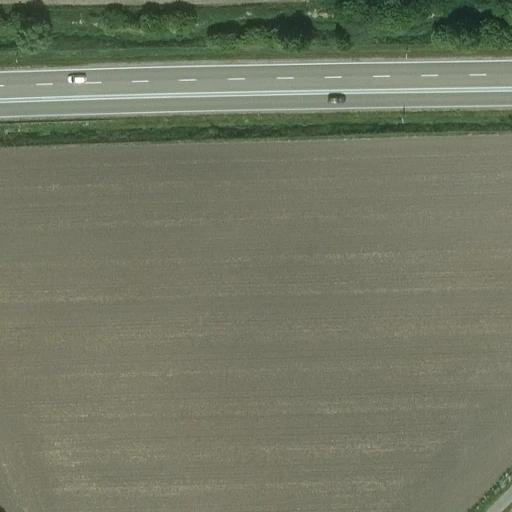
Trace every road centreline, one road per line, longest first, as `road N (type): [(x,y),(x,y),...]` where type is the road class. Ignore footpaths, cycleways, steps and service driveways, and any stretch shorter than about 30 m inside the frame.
road 1 (trunk): [(511,76),(0,87)]
road 2 (trunk): [(0,112),(511,102)]
